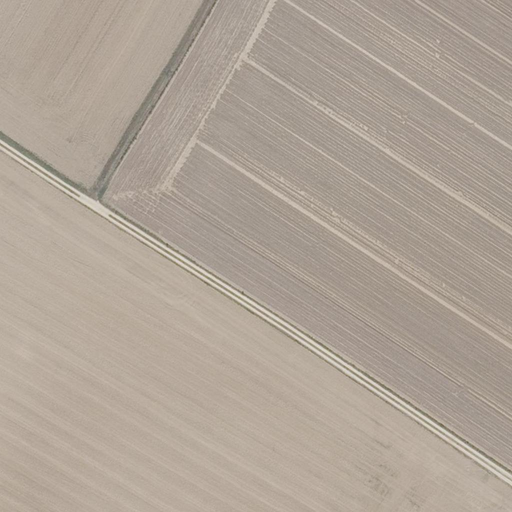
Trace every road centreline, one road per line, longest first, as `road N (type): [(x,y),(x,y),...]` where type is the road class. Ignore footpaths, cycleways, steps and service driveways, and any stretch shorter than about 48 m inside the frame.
road 1 (track): [(511,479),(90,203)]
road 2 (track): [(204,0),(90,203)]
